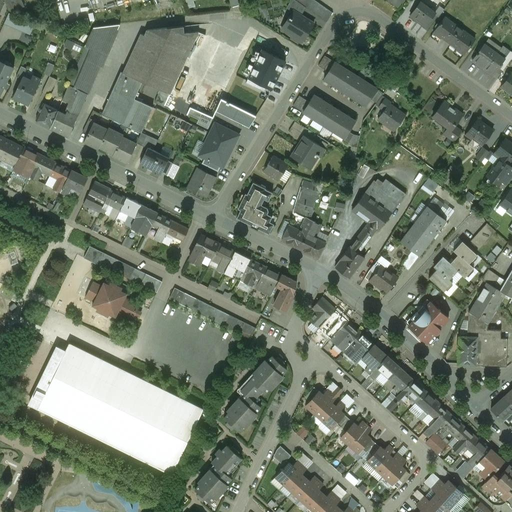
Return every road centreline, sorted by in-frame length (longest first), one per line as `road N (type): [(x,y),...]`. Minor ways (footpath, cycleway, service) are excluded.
road 1 (residential): [(511,116),(373,16),(344,16),(215,217)]
road 2 (residential): [(215,217),(0,113)]
road 3 (residential): [(314,353),(425,456),(425,467),(384,511)]
road 4 (residential): [(474,407),(389,322),(321,270)]
road 5 (residential): [(279,426),(377,511)]
